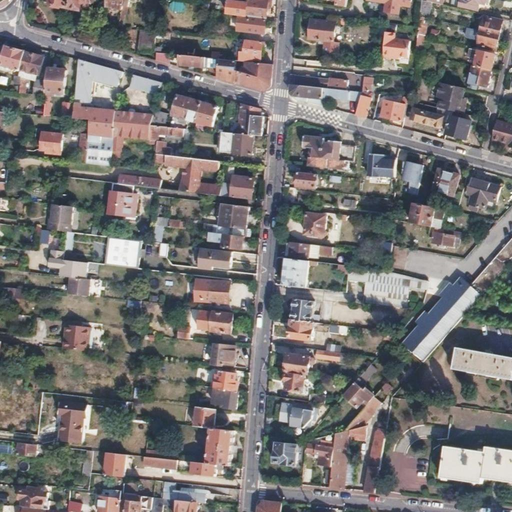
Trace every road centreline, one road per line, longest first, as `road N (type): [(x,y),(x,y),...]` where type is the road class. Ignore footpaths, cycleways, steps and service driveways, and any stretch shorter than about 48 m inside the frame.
road 1 (residential): [(251,491),(281,105)]
road 2 (residential): [(20,3),(25,35),(281,105)]
road 3 (residential): [(281,105),(511,173)]
road 4 (residential): [(251,491),(411,511)]
